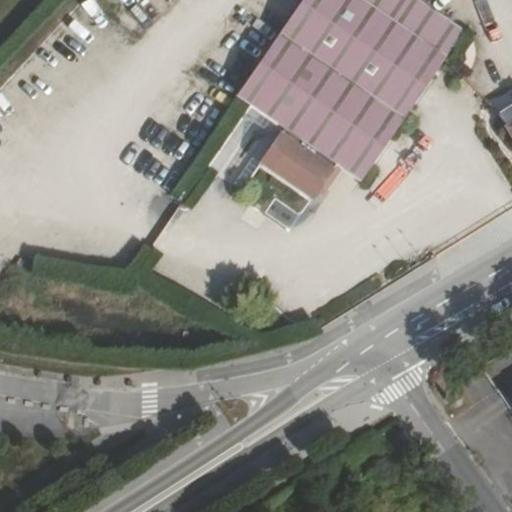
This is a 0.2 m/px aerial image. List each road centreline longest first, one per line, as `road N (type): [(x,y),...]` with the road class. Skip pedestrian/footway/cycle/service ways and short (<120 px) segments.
road 1 (tertiary): [(139,511),(379,358)]
road 2 (residential): [(488,511),(379,358)]
road 3 (tertiary): [(379,358),(511,280)]
